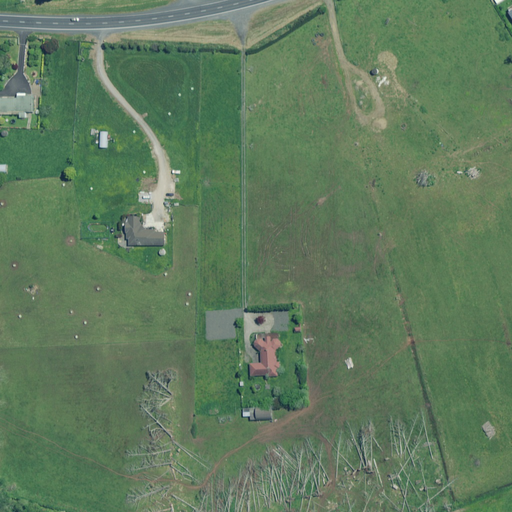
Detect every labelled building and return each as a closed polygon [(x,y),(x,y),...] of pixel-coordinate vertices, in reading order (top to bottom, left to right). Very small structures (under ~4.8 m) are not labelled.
[(395,83),(385,61),(376,64),(383,81),(375,84),(378,90),(395,83)] [(27,93),(17,93),(17,97),(0,97),(0,114),(19,115),(19,117),(28,117),(28,114),(26,114),(26,112),(34,112),(35,97),(26,97),(27,93)] [(107,148),(107,132),(99,132),(99,148),(107,148)] [(449,161),(440,166),(450,183),(459,178),(449,161)] [(129,223),(125,223),(125,233),(127,233),(127,239),(129,239),(129,245),(165,245),(165,232),(155,232),(155,230),(142,229),(142,222),(141,222),(141,217),(129,217),(129,223)] [(266,337),(266,342),(264,342),(260,338),(252,345),(261,355),(262,363),(250,364),(250,376),(268,375),(268,377),(278,377),(278,371),(281,371),(280,363),(277,363),(277,350),(282,343),(276,338),(273,342),(270,342),(270,336),(266,337)] [(257,406),(257,408),(243,409),(243,417),(251,416),(251,420),(271,419),(271,412),(270,405),(257,406)]
